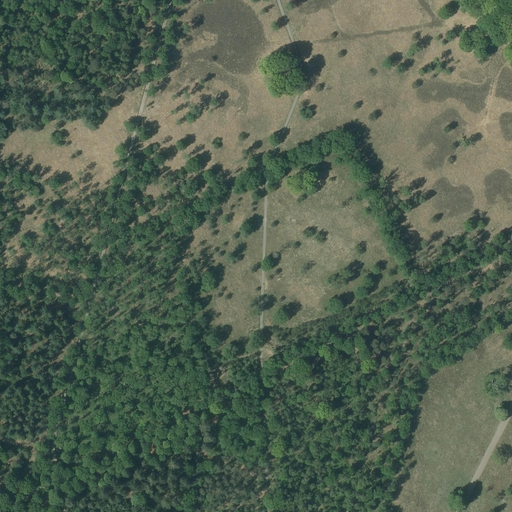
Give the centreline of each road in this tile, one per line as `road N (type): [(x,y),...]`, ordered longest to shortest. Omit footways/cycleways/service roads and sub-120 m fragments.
road 1 (track): [(43,490),(174,0)]
road 2 (track): [(0,511),(256,383)]
road 3 (track): [(0,75),(144,103)]
